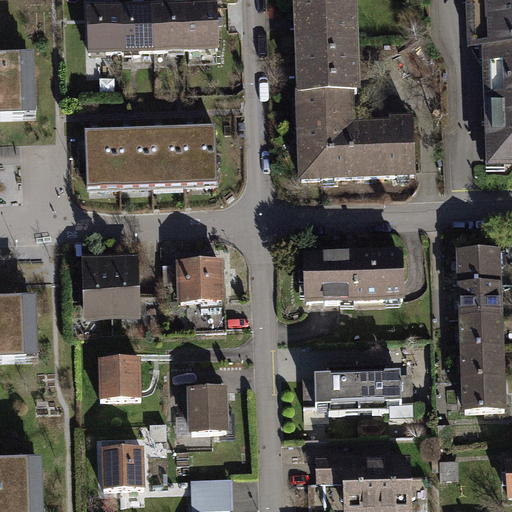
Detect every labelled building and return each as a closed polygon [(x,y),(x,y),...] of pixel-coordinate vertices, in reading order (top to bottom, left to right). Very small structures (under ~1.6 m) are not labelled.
[(0,0),(0,126),(39,126),(37,56),(0,56),(0,0)] [(293,105),(351,102),(360,102),(358,47),(355,0),(288,0),(289,21),(289,29),(293,105)] [(487,54),(511,53),(511,0),(469,0),(472,55),(487,54)] [(188,55),(219,54),(217,10),(87,16),(89,60),(188,55)] [(426,48),(402,61),(414,83),(438,70),(426,48)] [(491,173),(511,171),(511,53),(487,54),(491,164),(491,173)] [(323,187),(416,183),(413,129),(353,132),(351,102),(293,105),(294,117),(297,189),(323,187)] [(86,192),(221,187),(220,131),(84,136),(86,192)] [(343,303),(398,301),(397,258),(302,261),(303,304),(316,303),(334,303),(343,303)] [(461,422),(504,419),(502,389),(501,382),(500,357),(500,354),(499,325),(497,293),(495,260),(452,262),(454,290),(454,295),(455,328),(456,330),(456,338),(457,359),(458,369),(459,384),(459,391),(459,393),(459,401),(461,422)] [(124,327),(138,326),(137,280),(136,267),(117,267),(80,268),(81,320),(82,328),(104,327),(113,327),(124,327)] [(187,314),(223,313),(221,270),(175,272),(177,315),(187,314)] [(173,271),(163,271),(163,290),(173,289),(173,271)] [(0,299),(0,511),(67,511),(66,456),(0,457),(0,365),(49,364),(48,299),(0,299)] [(223,324),(223,313),(187,314),(188,338),(224,336),(223,324)] [(328,369),(328,377),(388,375),(387,367),(328,369)] [(101,410),(142,409),(141,370),(100,371),(101,410)] [(359,424),(389,423),(389,413),(403,412),(402,388),(402,384),(402,381),(388,382),(388,377),(388,375),(328,377),(328,379),(328,384),(315,384),(316,416),(329,416),(330,425),(359,424)] [(316,416),(315,384),(303,385),(304,416),(316,416)] [(413,384),(402,384),(402,388),(403,412),(414,412),(414,406),(413,384)] [(213,441),(230,441),(229,403),(188,404),(190,442),(213,441)] [(415,423),(414,412),(403,412),(389,413),(389,423),(415,423)] [(167,427),(151,428),(151,439),(157,445),(168,445),(167,427)] [(452,427),(439,428),(440,448),(453,448),(452,427)] [(105,497),(147,496),(145,453),(104,455),(105,497)] [(505,498),(511,497),(511,464),(503,465),(505,498)] [(411,511),(410,479),(409,468),(356,470),(356,465),(317,467),(318,477),(318,490),(318,493),(339,492),(339,511),(411,511)] [(460,465),(441,465),(441,485),(460,485),(460,465)] [(193,511),(233,511),(233,483),(192,484),(193,511)]
